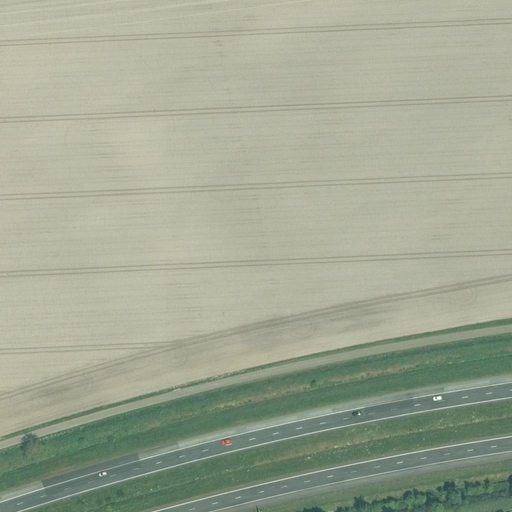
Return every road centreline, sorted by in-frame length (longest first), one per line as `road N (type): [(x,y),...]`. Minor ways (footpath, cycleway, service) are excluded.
road 1 (motorway): [(511,393),(365,413),(0,510)]
road 2 (unclassified): [(0,446),(187,392),(511,329)]
road 3 (motorway): [(181,511),(511,445)]
